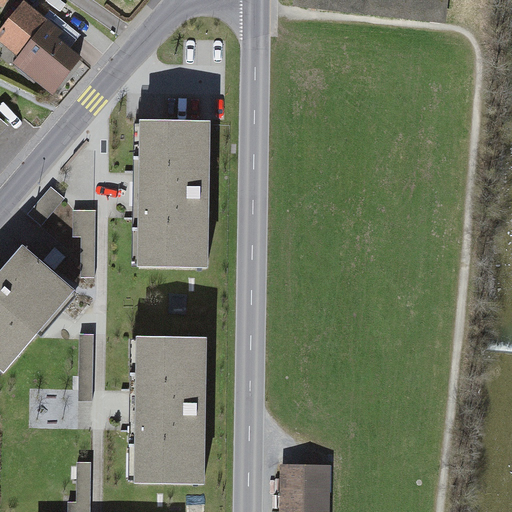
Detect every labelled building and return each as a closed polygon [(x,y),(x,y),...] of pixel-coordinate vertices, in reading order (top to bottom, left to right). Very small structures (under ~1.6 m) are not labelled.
[(15,0),(0,0),(0,9),(6,14),(15,0)] [(293,0),(292,14),(447,31),(451,0),(293,0)] [(66,42),(25,10),(0,42),(0,51),(20,66),(13,75),(54,106),(83,68),(60,50),(66,42)] [(205,288),(207,138),(136,138),(135,287),(205,288)] [(52,190),(31,215),(44,225),(64,200),(52,190)] [(72,213),(74,255),(64,256),(65,278),(97,276),(94,212),(72,213)] [(74,310),(19,263),(0,285),(0,390),(3,393),(74,310)] [(94,400),(95,335),(81,335),(80,400),(94,400)] [(203,503),(204,356),(132,355),(131,502),(203,503)] [(73,463),(72,511),(90,511),(90,463),(73,463)] [(331,511),(332,475),(281,475),(281,511),(331,511)]
